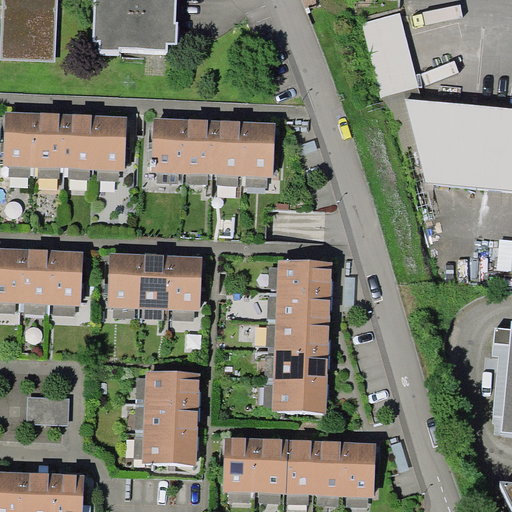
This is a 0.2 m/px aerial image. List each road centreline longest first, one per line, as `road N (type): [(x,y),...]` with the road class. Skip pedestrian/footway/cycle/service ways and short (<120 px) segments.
road 1 (residential): [(280,0),(320,97),(439,511)]
road 2 (unknown): [(511,322),(486,337),(471,402),(487,452),(511,464)]
